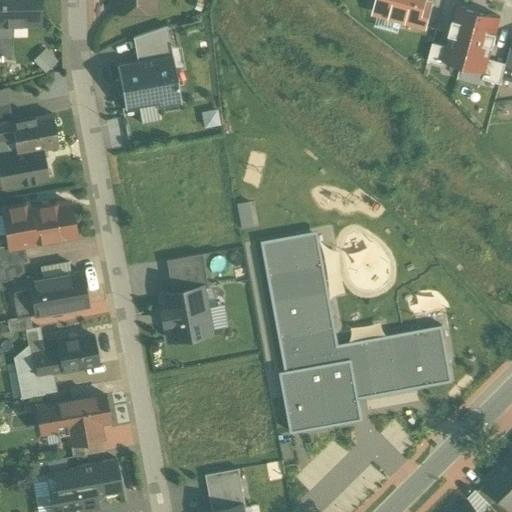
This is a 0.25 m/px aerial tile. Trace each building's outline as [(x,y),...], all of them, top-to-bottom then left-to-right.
[(37,0),(0,0),(0,60),(2,60),(2,55),(11,55),(10,25),(39,25),(37,0)] [(114,0),(115,12),(152,11),(152,9),(155,6),(154,0),(114,0)] [(378,0),(375,11),(425,25),(431,4),(424,2),(424,0),(378,0)] [(463,65),(479,11),(458,5),(454,19),(453,19),(448,35),(450,35),(446,46),(443,60),(463,65)] [(500,16),(479,11),(463,65),(485,71),(489,58),(492,47),(493,47),(497,33),(496,33),(500,16)] [(166,26),(133,38),(136,61),(171,55),(166,26)] [(443,60),(446,46),(433,42),(427,60),(443,64),(443,60)] [(511,43),(506,63),(502,78),(511,80),(511,43)] [(136,61),(116,65),(119,79),(114,80),(117,95),(121,94),(124,109),(155,103),(156,107),(180,103),(179,98),(180,98),(177,84),(181,83),(179,68),(174,69),(171,55),(136,61)] [(489,58),(485,71),(483,78),(500,83),(502,78),(506,63),(489,58)] [(0,106),(8,105),(7,88),(0,90),(0,106)] [(8,105),(0,106),(0,122),(11,121),(8,105)] [(11,122),(10,122),(13,138),(16,155),(41,150),(58,147),(52,115),(11,122)] [(112,149),(128,148),(125,118),(109,119),(112,149)] [(11,121),(0,122),(0,140),(13,138),(10,122),(11,122),(11,121)] [(16,155),(13,138),(0,140),(0,175),(2,188),(25,184),(26,185),(35,184),(36,182),(46,180),(41,150),(16,155)] [(68,202),(27,210),(26,206),(2,210),(9,246),(31,242),(32,244),(74,236),(68,202)] [(250,202),(238,204),(242,228),(254,226),(250,202)] [(291,432),(352,421),(348,400),(359,398),(418,387),(452,380),(442,325),(338,344),(319,237),(279,244),(278,237),(261,241),(285,370),(279,371),(290,431),(291,432)] [(21,250),(0,253),(0,263),(0,265),(21,262),(25,261),(23,249),(21,250)] [(165,260),(171,293),(200,287),(200,288),(207,287),(201,253),(165,260)] [(0,265),(0,284),(11,282),(11,281),(24,278),(21,262),(0,265)] [(30,280),(28,281),(33,306),(35,315),(35,316),(87,306),(80,271),(30,280)] [(24,278),(11,281),(11,282),(16,309),(33,306),(28,281),(30,280),(29,277),(24,278)] [(207,287),(200,288),(208,329),(227,326),(223,304),(214,306),(211,286),(207,287)] [(171,293),(161,294),(164,310),(161,310),(163,325),(166,324),(169,339),(208,332),(208,329),(200,288),(200,287),(171,293)] [(33,306),(16,309),(18,317),(29,315),(29,316),(35,315),(33,306)] [(18,317),(6,320),(8,332),(31,328),(29,316),(29,315),(18,317)] [(92,335),(57,341),(58,351),(62,370),(97,364),(92,335)] [(58,351),(34,355),(37,369),(38,375),(50,373),(62,370),(58,351)] [(50,373),(38,375),(37,369),(20,371),(24,395),(54,389),(50,373)] [(69,389),(44,394),(46,403),(71,399),(69,389)] [(46,403),(40,405),(36,409),(40,429),(45,432),(56,430),(57,436),(67,434),(69,443),(82,441),(101,437),(98,422),(108,421),(103,393),(71,399),(46,403)] [(101,437),(82,441),(84,454),(104,451),(101,437)] [(82,441),(69,443),(72,457),(84,454),(82,441)] [(48,472),(52,472),(67,469),(65,458),(46,461),(48,472)] [(115,458),(76,465),(76,467),(67,469),(52,472),(56,489),(48,491),(52,511),(69,511),(72,511),(98,507),(96,496),(122,491),(115,458)] [(511,463),(507,458),(502,462),(504,464),(486,482),(510,507),(511,508),(511,463)] [(206,474),(212,511),(241,506),(242,507),(246,506),(239,468),(206,474)] [(48,491),(56,489),(52,472),(48,472),(45,473),(45,474),(48,491)] [(36,511),(52,511),(48,491),(45,474),(30,477),(36,511)] [(505,511),(510,507),(486,482),(477,491),(498,511),(505,511)] [(498,511),(477,491),(490,504),(481,511),(498,511)] [(478,511),(468,501),(456,511),(478,511)]
